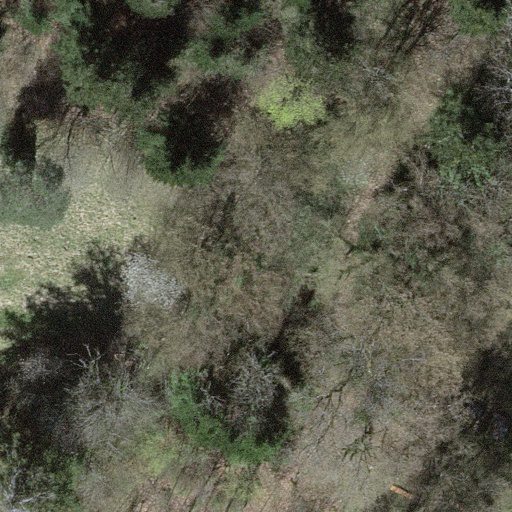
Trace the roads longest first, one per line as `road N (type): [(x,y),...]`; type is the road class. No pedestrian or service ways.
road 1 (track): [(0,69),(274,67),(410,53)]
road 2 (track): [(0,312),(211,324),(340,313)]
road 3 (track): [(340,313),(430,0)]
